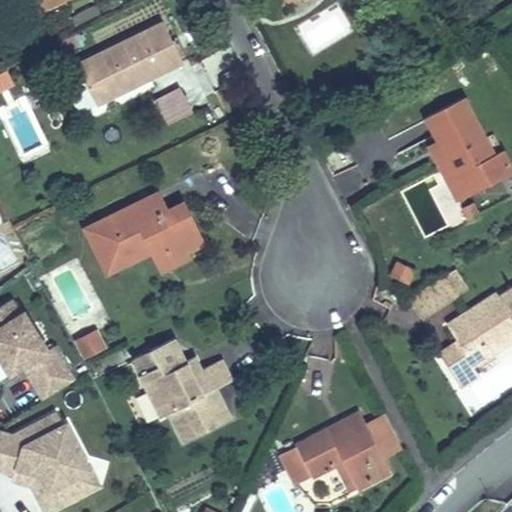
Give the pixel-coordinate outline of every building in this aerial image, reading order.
[(52,6),(48,0),(34,0),(40,12),(52,6)] [(183,61),(164,22),(78,64),(97,103),(183,61)] [(167,124),(193,113),(181,86),(155,98),(167,124)] [(88,91),(71,99),(78,113),(94,105),(88,91)] [(426,117),(438,140),(440,144),(442,143),(447,151),(444,152),(456,175),(470,168),(480,189),(511,172),(511,169),(502,150),(493,155),(484,138),(463,97),(426,117)] [(438,140),(429,145),(458,200),(480,189),(470,168),(456,175),(444,152),(447,151),(442,143),(440,144),(438,140)] [(158,192),(85,228),(107,273),(152,251),(162,271),(189,257),(186,251),(203,242),(183,202),(167,210),(158,192)] [(473,202),(462,207),(469,220),(480,215),(473,202)] [(415,270),(397,261),(390,274),(409,283),(415,270)] [(455,296),(443,275),(412,295),(425,315),(455,296)] [(467,322),(452,332),(457,341),(459,343),(440,355),(451,371),(468,359),(472,365),(491,353),(495,354),(511,343),(511,290),(500,298),(497,294),(463,316),(467,322)] [(13,373),(22,367),(25,366),(28,372),(26,373),(43,400),(74,381),(53,347),(47,350),(23,312),(20,314),(11,300),(0,306),(0,358),(3,357),(13,373)] [(435,313),(424,321),(434,336),(446,328),(435,313)] [(467,322),(463,316),(448,326),(452,332),(467,322)] [(96,330),(74,342),(83,360),(105,349),(96,330)] [(186,365),(185,361),(173,338),(133,358),(161,416),(169,412),(183,442),(231,419),(216,388),(232,380),(222,359),(200,370),(188,375),(183,366),(186,365)] [(459,343),(457,341),(439,353),(440,355),(459,343)] [(183,366),(188,375),(200,370),(193,357),(185,361),(186,365),(183,366)] [(468,359),(451,371),(455,377),(472,365),(468,359)] [(0,385),(16,414),(38,403),(22,374),(0,385)] [(334,426),(280,454),(296,484),(336,463),(343,460),(357,488),(390,471),(383,458),(402,449),(384,413),(366,423),(360,413),(341,422),(344,427),(337,431),(334,426)] [(46,511),(48,511),(83,493),(69,466),(84,458),(66,424),(62,426),(55,414),(29,428),(35,440),(24,446),(17,471),(14,480),(32,485),(46,511)] [(344,427),(341,422),(334,426),(337,431),(344,427)] [(0,439),(0,465),(17,471),(24,446),(35,440),(29,428),(0,439)] [(99,485),(84,458),(69,466),(83,493),(99,485)] [(343,460),(336,463),(350,491),(357,488),(343,460)]
